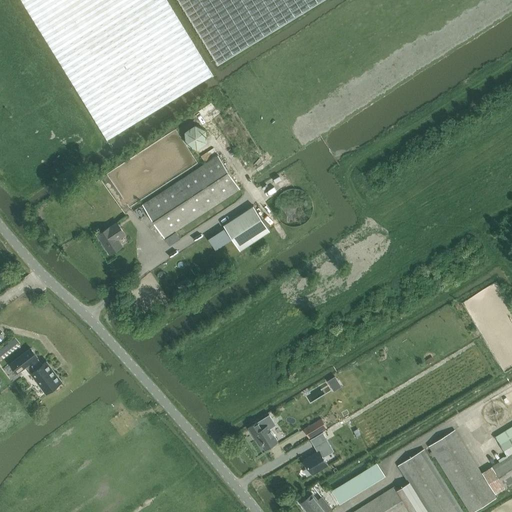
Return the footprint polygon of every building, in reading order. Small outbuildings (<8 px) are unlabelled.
[(20,0),(107,140),(213,75),(167,0),(20,0)] [(178,0),(218,65),(323,0),(178,0)] [(165,239),(241,189),(219,155),(143,205),(165,239)] [(254,205),(224,225),(240,250),(271,231),(254,205)] [(110,255),(123,246),(119,239),(126,235),(118,222),(111,227),(110,226),(98,235),(110,255)] [(225,229),(209,239),(216,250),(232,240),(225,229)] [(11,364),(18,373),(31,364),(35,370),(31,373),(46,393),(62,381),(47,361),(43,365),(38,358),(31,348),(11,364)] [(270,414),(248,428),(249,430),(256,440),(259,438),(266,449),(278,441),(270,429),(277,425),(270,414)] [(322,418),(304,429),(310,438),(327,428),(322,418)] [(508,456),(492,466),(506,488),(511,484),(511,425),(496,436),(501,445),(508,456)] [(470,511),(473,511),(497,497),(455,430),(429,446),(470,511)] [(304,461),(303,462),(306,468),(308,467),(313,475),(329,465),(324,457),(335,451),(323,432),(311,439),(318,451),(303,459),(304,461)] [(398,466),(409,483),(427,511),(464,511),(425,450),(398,466)] [(340,504),(385,476),(377,463),(332,491),(340,504)] [(427,511),(409,483),(397,490),(411,511),(427,511)] [(354,511),(411,511),(397,490),(395,486),(354,511)] [(330,511),(333,510),(329,504),(323,496),(318,500),(313,494),(301,503),(308,511),(330,511)]
